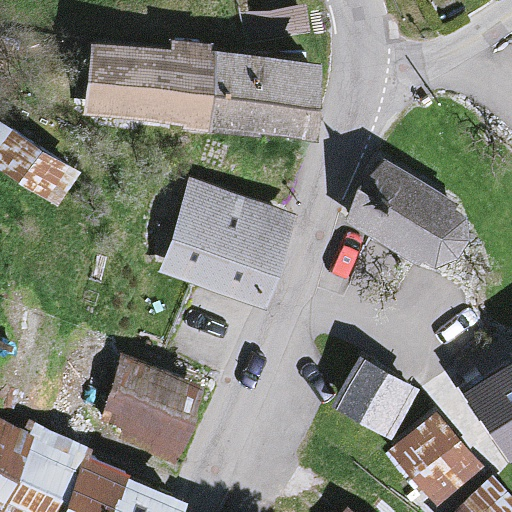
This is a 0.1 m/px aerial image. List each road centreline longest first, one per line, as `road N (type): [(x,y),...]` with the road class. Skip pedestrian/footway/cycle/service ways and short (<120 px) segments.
road 1 (residential): [(188,511),(301,256),(364,80)]
road 2 (unclassified): [(364,80),(417,67),(511,9)]
